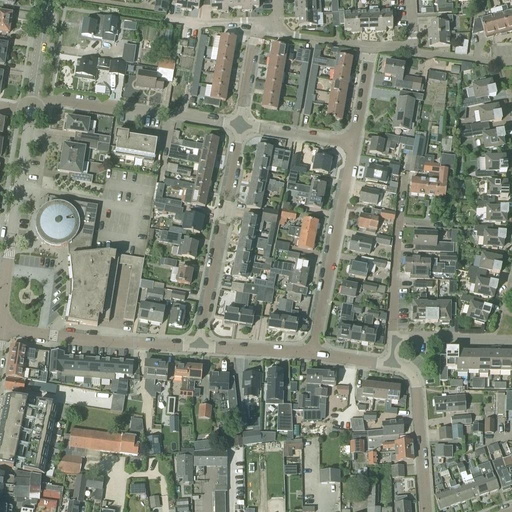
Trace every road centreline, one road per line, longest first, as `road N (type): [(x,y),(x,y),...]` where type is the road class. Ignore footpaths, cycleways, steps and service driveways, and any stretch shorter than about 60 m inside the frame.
road 1 (residential): [(197,348),(238,126)]
road 2 (residential): [(312,353),(353,144)]
road 3 (residential): [(197,348),(0,329)]
road 4 (tertiary): [(4,275),(29,111)]
road 5 (residential): [(392,339),(401,179)]
road 6 (residential): [(425,511),(415,384),(390,367)]
road 7 (residential): [(170,114),(54,100),(29,111)]
road 8 (residential): [(392,339),(511,340)]
